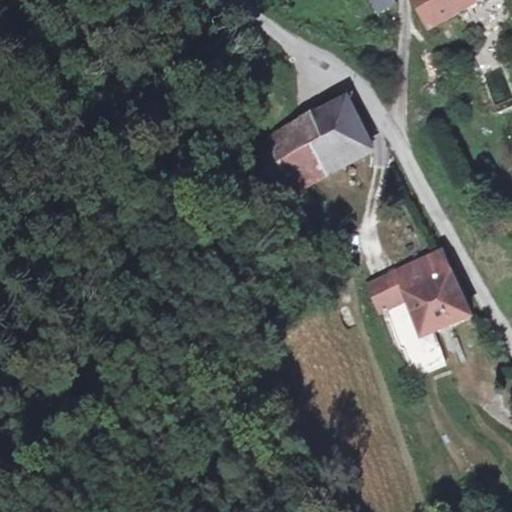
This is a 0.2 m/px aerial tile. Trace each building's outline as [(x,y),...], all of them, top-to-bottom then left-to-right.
[(379,0),(384,9),(395,3),(395,0),(379,0)] [(413,0),(424,20),(461,0),(413,0)] [(272,129),(297,174),(368,136),(343,91),(272,129)] [(273,187),(297,174),(272,129),(247,142),(273,187)] [(444,249),(399,269),(409,292),(426,331),(476,309),(444,249)] [(409,292),(399,269),(371,282),(382,305),(409,292)]
